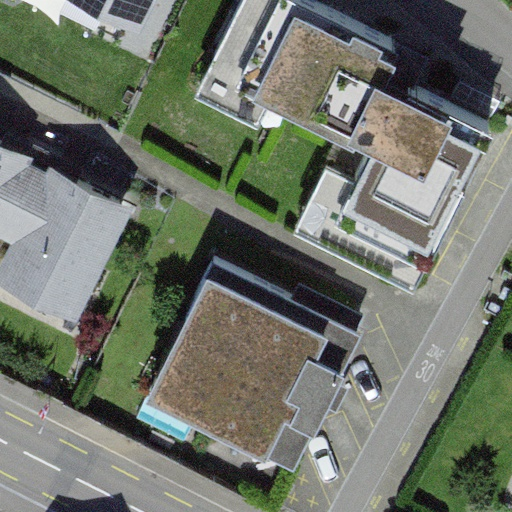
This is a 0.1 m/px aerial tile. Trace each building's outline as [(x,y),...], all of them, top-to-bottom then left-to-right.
[(151,0),(83,0),(138,28),(151,0)] [(287,219),(404,276),(482,118),(361,59),(372,36),(299,0),(230,0),(200,62),(357,139),(341,171),(317,159),(287,219)] [(0,231),(34,163),(0,146),(0,231)] [(128,209),(34,163),(0,231),(0,287),(72,323),(128,209)] [(356,331),(218,261),(150,396),(288,465),(356,331)]
